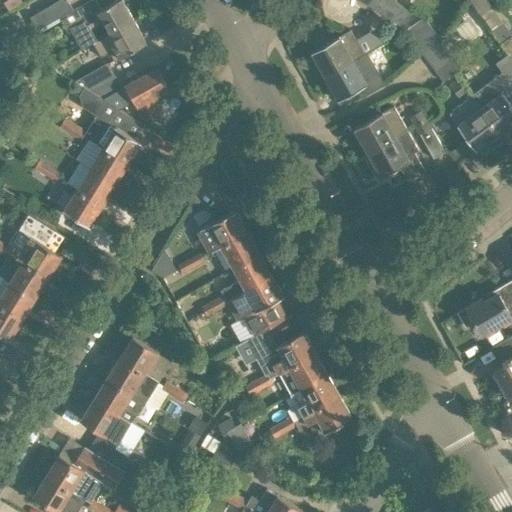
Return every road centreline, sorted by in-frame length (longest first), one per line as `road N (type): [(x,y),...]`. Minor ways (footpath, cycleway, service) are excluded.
road 1 (residential): [(0,474),(253,66)]
road 2 (residential): [(378,289),(253,66)]
road 3 (residential): [(378,289),(511,192)]
road 4 (residential): [(362,511),(436,387)]
road 5 (residential): [(506,511),(436,387)]
